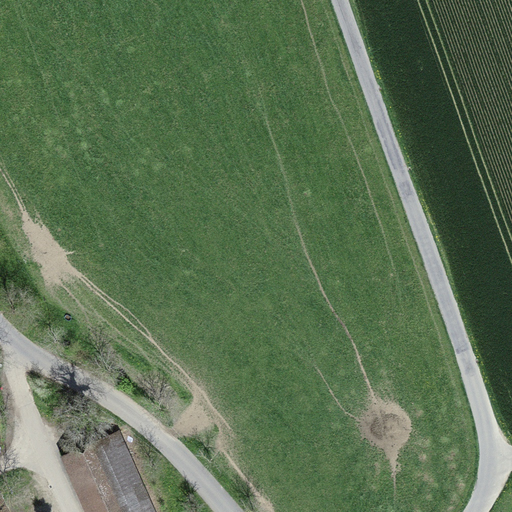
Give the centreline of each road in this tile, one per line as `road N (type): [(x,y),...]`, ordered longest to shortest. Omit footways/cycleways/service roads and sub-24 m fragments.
road 1 (unclassified): [(475,511),(492,463),(483,414),(340,0)]
road 2 (unclassified): [(229,511),(141,417),(27,353),(0,329)]
